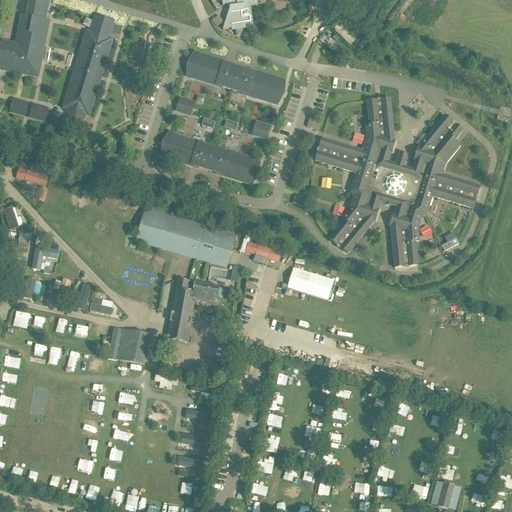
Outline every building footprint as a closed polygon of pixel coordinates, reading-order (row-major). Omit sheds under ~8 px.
[(0,44),(0,70),(38,78),(49,22),(45,21),(48,2),(37,0),(28,0),(25,17),(21,16),(15,44),(2,42),(1,45),(0,44)] [(252,22),(250,7),(258,6),(256,0),(221,0),(223,7),(223,6),(228,3),(230,7),(223,30),(252,26),(252,29),(253,28),(252,22)] [(62,127),(79,132),(85,115),(89,116),(112,40),(108,39),(113,22),(96,17),(90,34),(87,33),(64,109),(67,110),(62,127)] [(350,46),(358,37),(339,19),(330,29),(350,46)] [(225,63),(194,54),(189,63),(189,64),(188,66),(187,77),(217,87),(218,86),(247,95),(247,96),(277,106),(283,96),(283,94),(284,94),(284,82),(254,73),(254,74),(224,65),(225,63)] [(180,100),(176,111),(190,115),(193,104),(180,100)] [(24,116),(27,104),(14,101),(11,112),(24,116)] [(361,152),(322,140),(316,162),(354,173),(356,176),(351,193),(353,198),(350,210),(347,214),(346,213),(342,219),(345,221),(330,240),(347,254),(373,223),(373,222),(374,222),(378,210),(376,209),(379,201),(398,207),(395,215),(394,214),(390,227),(391,227),(391,228),(395,268),(417,266),(415,242),(418,242),(417,230),(421,218),(426,215),(430,199),(434,197),(472,209),(479,188),(438,175),(442,163),(444,161),(446,163),(460,146),(453,142),(462,131),(444,117),(419,148),(419,149),(418,149),(414,161),(415,161),(412,171),(403,168),(405,163),(397,160),(395,166),(386,163),(389,154),(391,154),(394,142),(393,142),(394,141),(390,101),(367,103),(369,126),(366,127),(367,137),(364,150),(361,152)] [(44,121),(47,110),(33,106),(30,118),(44,121)] [(270,128),(256,124),(253,135),(266,140),(270,128)] [(199,143),(169,134),(163,143),(164,144),(163,146),(162,157),(192,167),(192,165),(222,175),(221,176),(252,186),(258,176),(257,176),(258,173),(259,162),(229,153),(228,154),(199,144),(199,143)] [(72,181),(76,172),(54,165),(51,175),(72,181)] [(302,207),(304,200),(294,197),(292,204),(302,207)] [(12,207),(3,210),(10,231),(19,228),(12,207)] [(223,266),(231,238),(145,213),(136,241),(137,241),(223,266)] [(10,285),(10,290),(19,292),(21,286),(25,269),(31,235),(21,233),(10,285)] [(441,246),(444,252),(458,244),(455,239),(441,246)] [(245,252),(255,256),(268,260),(278,263),(281,254),(248,243),(245,252)] [(59,250),(36,246),(31,269),(41,271),(43,257),(57,259),(59,250)] [(233,269),(232,275),(239,277),(240,270),(239,270),(233,269)] [(293,269),(287,288),(327,301),(333,281),(293,269)] [(36,279),(28,278),(24,298),(32,300),(36,279)] [(216,307),(219,288),(177,281),(167,340),(187,343),(194,304),(216,307)] [(69,286),(52,282),(51,289),(57,290),(55,295),(66,298),(67,293),(69,286)] [(91,289),(82,286),(75,308),(83,311),(91,289)] [(112,308),(91,304),(90,311),(111,316),(112,308)] [(124,331),(119,360),(141,364),(147,335),(124,331)] [(177,377),(156,373),(154,381),(175,385),(177,377)] [(217,386),(192,382),(190,392),(215,396),(217,386)] [(211,412),(191,410),(190,421),(209,424),(211,412)] [(207,441),(181,437),(180,446),(206,450),(207,441)] [(436,482),(430,505),(454,511),(460,489),(436,482)]
